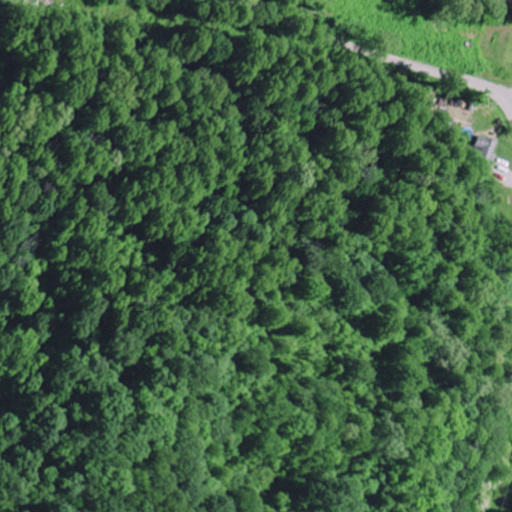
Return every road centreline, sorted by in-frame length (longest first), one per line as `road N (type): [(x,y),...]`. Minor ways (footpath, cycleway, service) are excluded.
road 1 (residential): [(511,112),(482,88),(224,0)]
road 2 (residential): [(511,387),(475,456),(458,511)]
